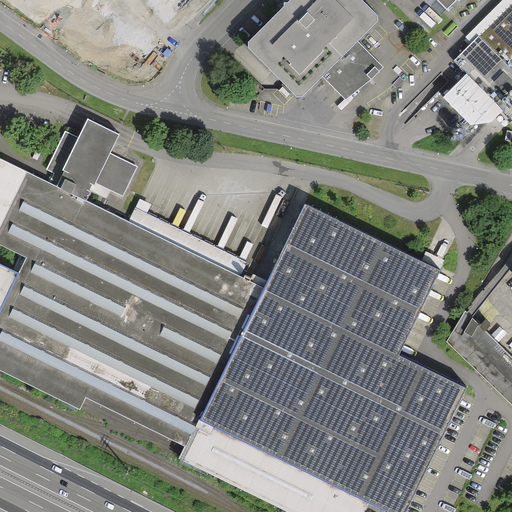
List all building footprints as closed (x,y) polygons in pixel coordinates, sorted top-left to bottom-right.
[(28,0),(45,17),(61,0),(28,0)] [(91,0),(70,22),(99,51),(134,17),(117,0),(91,0)] [(378,25),(379,20),(359,0),(294,0),(290,5),(283,4),(284,9),(249,44),(249,49),(297,98),(304,98),(324,76),(361,42),(378,25)] [(438,0),(449,11),(459,0),(438,0)] [(511,4),(455,62),(467,73),(443,97),(472,126),(492,125),(506,111),(511,117),(511,4)] [(135,73),(162,47),(146,31),(134,43),(130,39),(115,54),(135,73)] [(361,42),(324,76),(347,99),(373,80),(386,67),(361,42)] [(180,461),(283,511),(365,511),(368,507),(202,420),(265,288),(89,202),(97,187),(123,200),(138,169),(112,156),(123,134),(106,125),(90,117),(79,139),(68,133),(49,170),(57,174),(53,182),(0,155),(0,243),(26,257),(19,270),(0,312),(0,373),(80,412),(85,403),(86,401),(185,449),(184,452),(180,461)] [(304,202),(265,288),(202,420),(368,507),(378,511),(408,511),(467,393),(398,359),(443,270),(423,261),(306,203),(304,202)] [(0,312),(19,270),(0,260),(0,312)] [(511,403),(511,354),(485,329),(489,326),(484,320),(478,324),(470,315),(468,313),(449,342),(511,403)]
